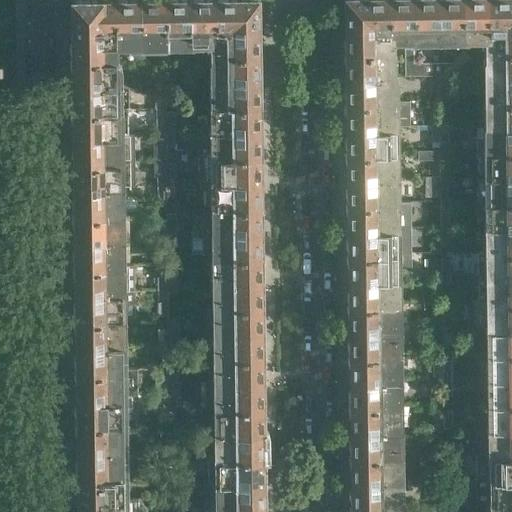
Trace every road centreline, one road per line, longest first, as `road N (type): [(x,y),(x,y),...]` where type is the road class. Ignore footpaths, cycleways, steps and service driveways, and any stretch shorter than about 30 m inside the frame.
road 1 (residential): [(39,0),(46,511)]
road 2 (residential): [(318,511),(314,0)]
